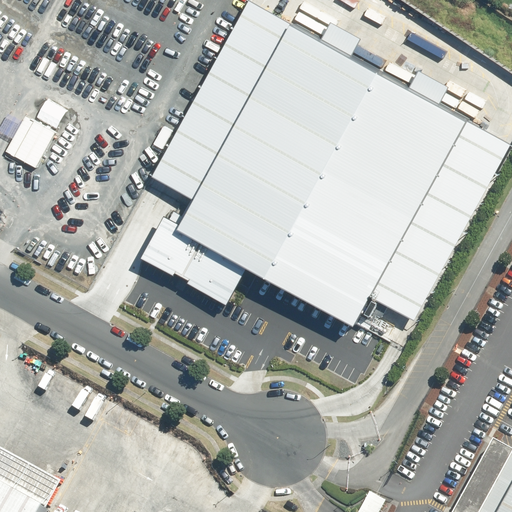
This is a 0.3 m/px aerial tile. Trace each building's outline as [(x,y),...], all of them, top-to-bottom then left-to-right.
[(177,193),(139,262),(232,313),(256,270),(363,329),(377,304),(414,325),(511,146),(511,145),(251,3),(153,180),(177,193)] [(6,144),(39,161),(59,124),(26,107),(6,144)] [(511,511),(511,446),(497,440),(457,511),(511,511)] [(56,475),(0,445),(0,511),(42,511),(38,509),(56,475)] [(381,511),(387,501),(369,493),(359,511),(381,511)]
